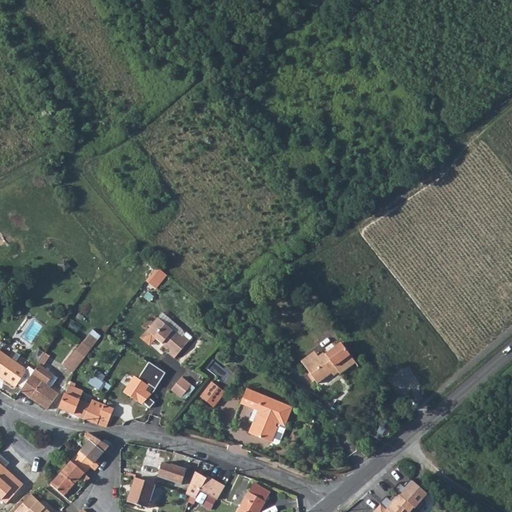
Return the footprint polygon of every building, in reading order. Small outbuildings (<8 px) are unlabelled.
[(145,284),(156,294),(169,279),(157,269),(145,284)] [(160,311),(156,316),(180,336),(183,334),(183,333),(180,326),(160,311)] [(180,336),(156,316),(140,336),(149,343),(154,336),(170,349),(168,352),(175,357),(190,339),(183,334),(180,336)] [(76,351),(63,367),(73,374),(98,341),(90,335),(77,351),(76,351)] [(316,383),(330,372),(334,368),(338,373),(353,361),(338,341),(304,368),(316,383)] [(0,375),(14,386),(27,369),(0,349),(0,375)] [(41,381),(30,397),(47,409),(57,392),(45,383),(52,373),(42,366),(49,355),(45,352),(36,366),(32,374),(41,381)] [(104,376),(95,370),(88,381),(100,389),(102,385),(107,389),(111,385),(105,382),(104,383),(101,380),(104,376)] [(32,374),(20,390),(30,397),(41,381),(32,374)] [(181,375),(170,389),(179,397),(190,383),(181,375)] [(212,382),(200,397),(212,408),(224,392),(212,382)] [(59,407),(85,418),(90,404),(78,399),(82,390),(69,384),(59,407)] [(147,397),(136,387),(131,394),(126,389),(120,397),(137,410),(147,397)] [(244,389),(239,403),(256,409),(247,433),(270,442),(276,427),(274,426),(275,423),(283,426),(290,408),(244,389)] [(90,404),(85,418),(105,426),(106,426),(113,408),(103,404),(101,409),(90,404)] [(285,426),(283,426),(275,423),(274,426),(276,427),(270,442),(275,444),(278,443),(285,426)] [(93,437),(88,433),(84,437),(89,441),(80,452),(94,463),(95,463),(96,461),(100,457),(110,446),(93,437)] [(80,452),(71,461),(84,473),(91,467),(95,470),(99,466),(95,463),(94,463),(80,452)] [(0,455),(0,498),(7,504),(23,485),(5,469),(9,463),(0,455)] [(71,461),(61,473),(74,485),(79,480),(83,484),(89,478),(84,473),(71,461)] [(162,462),(158,477),(182,484),(186,470),(181,469),(181,467),(170,464),(170,465),(162,462)] [(195,471),(187,492),(191,494),(197,496),(200,490),(218,500),(225,487),(225,486),(208,476),(207,478),(195,471)] [(58,476),(50,485),(63,496),(74,485),(61,473),(58,476)] [(155,484),(135,478),(128,502),(148,508),(155,484)] [(397,494),(413,509),(425,494),(409,480),(397,494)] [(259,511),(266,502),(249,492),(237,511),(259,511)] [(409,511),(413,509),(397,494),(384,509),(386,511),(409,511)] [(49,511),(31,495),(14,511),(49,511)]
